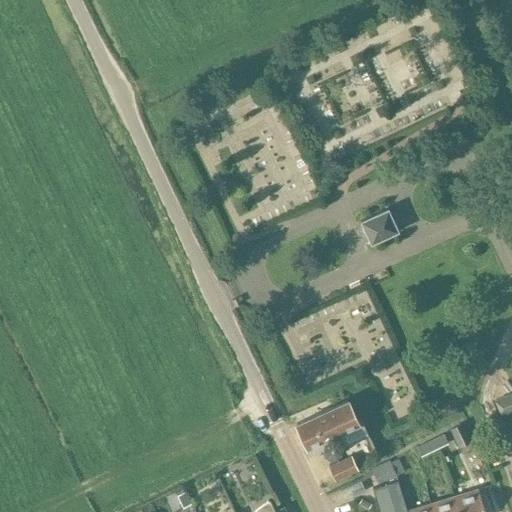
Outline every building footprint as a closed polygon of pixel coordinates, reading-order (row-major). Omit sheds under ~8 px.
[(370,243),(398,231),(388,208),(360,220),(370,243)] [(501,416),(511,411),(511,393),(495,401),(501,416)] [(345,431),(343,430),(359,423),(349,400),(297,423),(308,446),(319,441),(319,443),(319,444),(319,446),(320,447),(320,448),(321,450),(322,452),(324,454),(327,455),(329,456),(331,457),(332,457),(334,457),(337,457),(339,456),(342,455),(344,454),(346,452),(347,450),(348,448),(349,446),(349,445),(349,443),(349,441),(349,440),(349,439),(349,438),(348,436),(347,433),(345,431)] [(462,422),(450,428),(459,447),(471,441),(462,422)] [(443,433),(430,439),(435,449),(448,443),(443,433)] [(430,439),(416,446),(420,456),(435,449),(430,439)] [(336,479),(358,469),(352,456),(330,466),(336,479)] [(397,459),(390,463),(396,475),(403,472),(397,459)] [(389,461),(373,469),(379,486),(397,477),(396,475),(390,463),(389,461)] [(400,487),(377,495),(381,511),(407,511),(407,510),(400,487)] [(484,511),(478,489),(454,496),(458,511),(484,511)] [(184,490),(176,493),(183,508),(185,507),(190,504),(184,490)] [(458,511),(454,496),(431,503),(433,511),(458,511)] [(275,511),(270,500),(269,501),(269,502),(267,503),(268,503),(263,506),(260,508),(256,511),(255,511),(275,511)] [(433,511),(431,503),(407,510),(407,511),(433,511)]
